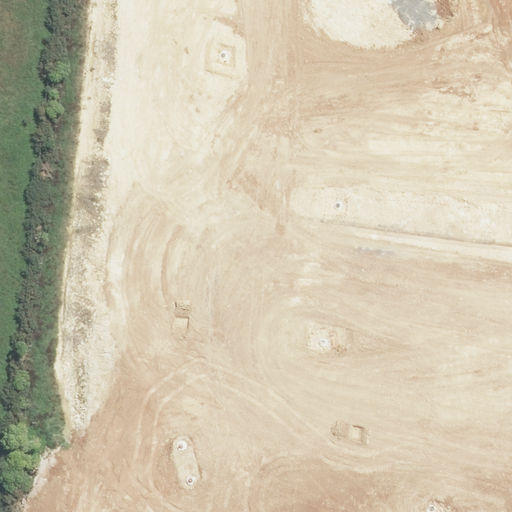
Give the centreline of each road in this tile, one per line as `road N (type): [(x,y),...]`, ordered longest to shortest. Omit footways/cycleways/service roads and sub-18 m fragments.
road 1 (residential): [(295,18),(257,355),(272,400),(305,418),(360,430),(467,441)]
road 2 (residential): [(511,39),(295,18)]
